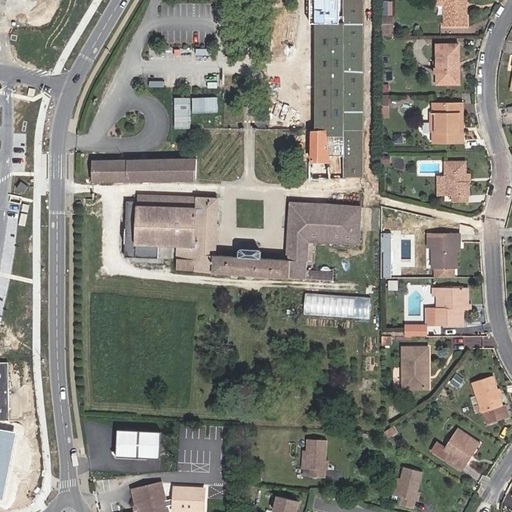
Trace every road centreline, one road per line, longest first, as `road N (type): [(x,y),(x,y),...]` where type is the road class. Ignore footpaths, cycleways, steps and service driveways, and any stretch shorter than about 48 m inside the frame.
road 1 (tertiary): [(119,0),(63,114),(56,376),(69,500)]
road 2 (residential): [(511,356),(503,342),(493,235),(503,174)]
road 3 (residential): [(503,174),(487,109),(490,53),(511,4)]
